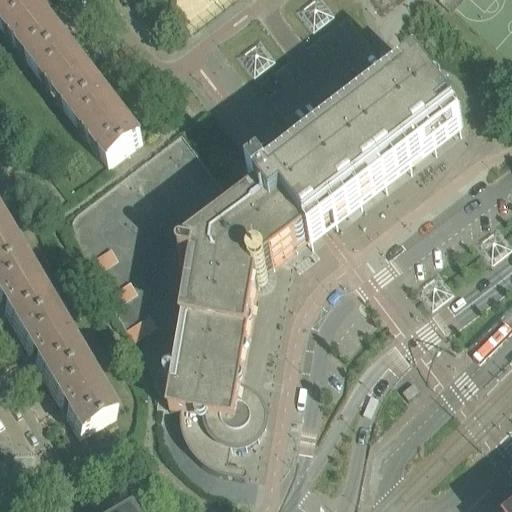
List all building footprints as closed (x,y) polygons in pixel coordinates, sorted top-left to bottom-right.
[(0,0),(0,25),(31,2),(29,0),(0,0)] [(322,0),(313,0),(295,15),(313,39),(338,20),(322,0)] [(449,15),(461,0),(445,0),(439,7),(449,15)] [(71,54),(46,22),(31,2),(0,25),(0,30),(37,79),(71,54)] [(260,41),(235,60),(254,85),(278,65),(260,41)] [(37,79),(72,125),(105,99),(71,54),(37,79)] [(326,155),(287,185),(271,198),(263,188),(251,197),(259,207),(242,219),(182,141),(80,219),(76,223),(73,227),(72,232),(71,237),(72,242),(74,246),(153,383),(159,400),(157,415),(170,417),(170,418),(182,420),(181,428),(182,435),(184,442),(185,449),(188,455),(191,459),(195,464),(198,468),(203,472),(208,475),(212,478),(217,480),(223,482),(243,485),(244,485),(245,485),(246,485),(247,484),(248,483),(248,482),(248,481),(248,480),(248,479),(248,478),(247,477),(246,476),(244,476),(228,473),(232,455),(240,455),(246,453),(253,450),(258,445),(262,439),(264,432),(264,425),(262,418),(259,412),(254,407),(248,403),(242,401),(251,345),(260,294),(263,294),(265,292),(268,290),(269,287),(269,284),(267,281),(308,250),(313,255),(331,242),(369,211),(462,139),(459,135),(462,132),(446,115),(444,113),(445,112),(445,111),(446,110),(446,109),(446,107),(446,106),(445,105),(444,104),(444,103),(443,102),(442,102),(441,102),(438,102),(436,103),(435,101),(423,81),(398,101),(394,96),(392,95),(390,95),(388,96),(386,97),(386,100),(387,102),(390,106),(326,155)] [(142,148),(121,119),(105,99),(72,125),(109,173),(142,148)] [(0,278),(22,265),(0,227),(0,278)] [(511,247),(501,232),(479,248),(496,273),(511,261),(511,247)] [(0,278),(0,309),(5,319),(17,339),(53,318),(22,265),(0,278)] [(441,277),(418,295),(436,318),(459,301),(441,277)] [(17,339),(36,372),(48,392),(84,371),(53,318),(17,339)] [(79,445),(115,423),(84,371),(48,392),(79,445)] [(408,406),(420,397),(414,389),(403,398),(408,406)]
